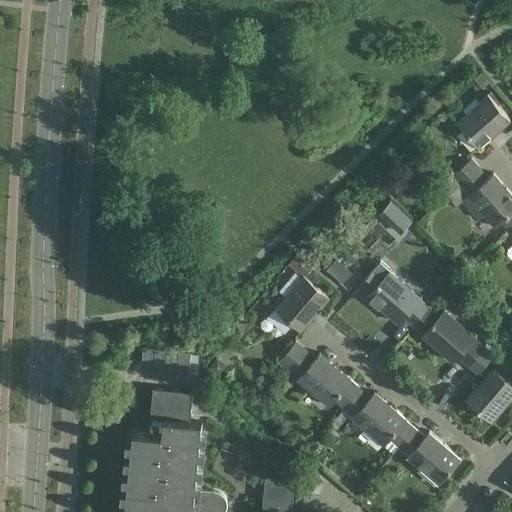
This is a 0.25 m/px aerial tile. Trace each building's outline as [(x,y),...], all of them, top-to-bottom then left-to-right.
[(477,147),(499,128),(508,119),(486,94),(454,121),(477,147)] [(459,183),(477,168),(469,159),(451,174),(459,183)] [(459,183),(446,195),(455,205),(460,200),(476,218),(481,214),(492,227),(500,220),(508,230),(511,226),(511,196),(491,172),(485,177),(477,168),(459,183)] [(399,278),(389,269),(379,260),(358,286),(367,294),(366,295),(398,322),(403,317),(413,325),(428,306),(419,298),(421,296),(410,287),(413,283),(402,274),(399,278)] [(276,308),(268,317),(284,330),(292,321),(300,328),(328,296),(301,274),(274,306),(276,308)] [(467,364),(483,345),(474,337),(476,335),(443,307),(438,314),(428,306),(413,325),(421,333),(421,334),(453,361),(458,356),(467,364)] [(288,366),(304,348),(295,340),(279,358),(288,366)] [(483,345),(467,364),(476,371),(492,353),(483,345)] [(304,348),(288,366),(298,374),(296,377),(328,405),(334,398),(344,406),(359,389),(349,380),(350,379),(318,351),(314,356),(304,348)] [(491,421),(511,396),(511,382),(493,367),(465,399),(491,421)] [(409,432),(414,427),(404,419),(405,418),(372,390),(367,396),(359,389),(344,406),(352,414),(350,416),(382,444),(389,436),(398,445),(409,432)] [(285,511),(286,509),(290,509),(293,479),(263,476),(260,506),(268,507),(267,511),(223,511),(225,510),(227,504),(226,498),(222,493),(216,491),(195,489),(201,421),(164,417),(164,418),(155,417),(152,418),(151,421),(151,424),(153,426),(169,427),(168,435),(132,431),(124,511),(285,511)] [(409,432),(398,445),(408,453),(406,456),(438,483),(460,457),(428,430),(423,435),(414,427),(409,432)]
